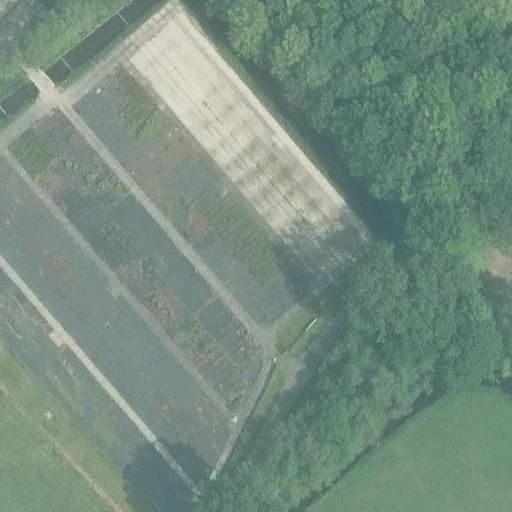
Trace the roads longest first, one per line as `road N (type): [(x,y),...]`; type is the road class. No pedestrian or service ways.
road 1 (residential): [(230,511),(298,374),(368,289),(441,233),(511,196)]
road 2 (track): [(511,154),(358,0)]
